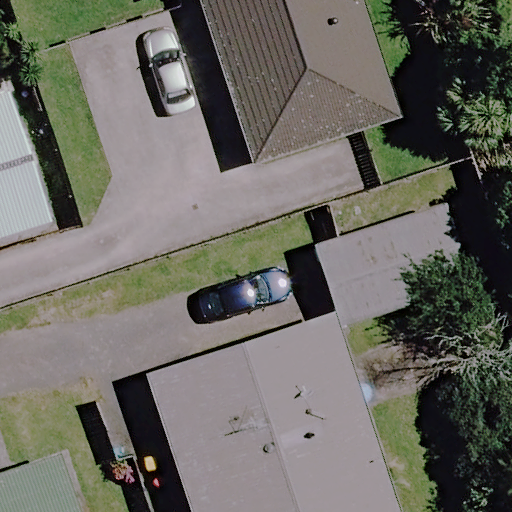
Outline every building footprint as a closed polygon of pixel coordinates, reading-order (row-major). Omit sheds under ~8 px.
[(391,129),(350,0),(162,0),(163,2),(167,0),(187,0),(242,175),(391,129)] [(0,97),(0,245),(46,231),(5,96),(0,97)] [(463,291),(439,213),(308,254),(332,332),(463,291)] [(387,511),(328,326),(145,385),(186,511),(387,511)] [(0,511),(71,511),(56,465),(0,483),(0,511)]
